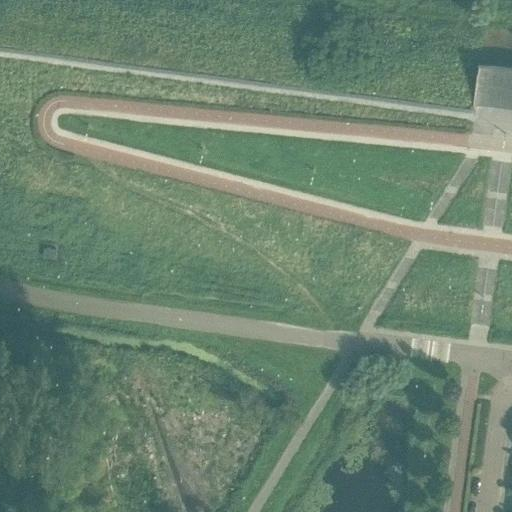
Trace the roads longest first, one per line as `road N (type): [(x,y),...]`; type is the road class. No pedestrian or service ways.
road 1 (unknown): [(511,134),(77,90),(42,96),(30,126),(36,146),(196,214),(264,257),(301,288),(319,336)]
road 2 (residential): [(486,511),(501,402),(511,390)]
